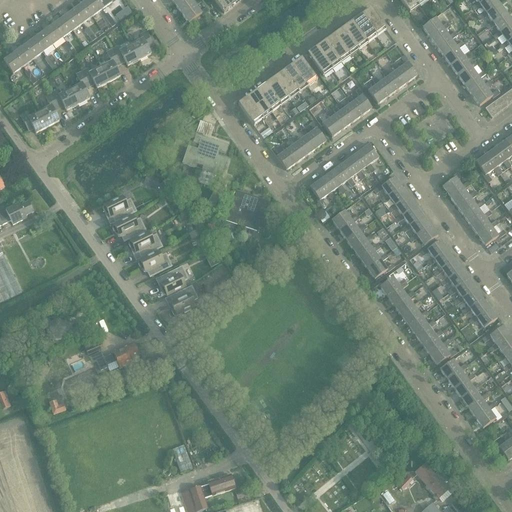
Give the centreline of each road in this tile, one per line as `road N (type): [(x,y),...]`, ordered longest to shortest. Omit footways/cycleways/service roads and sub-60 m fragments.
road 1 (residential): [(287,511),(34,165)]
road 2 (residential): [(498,484),(283,191)]
road 3 (residential): [(34,165),(183,55)]
road 4 (residential): [(221,107),(368,0)]
